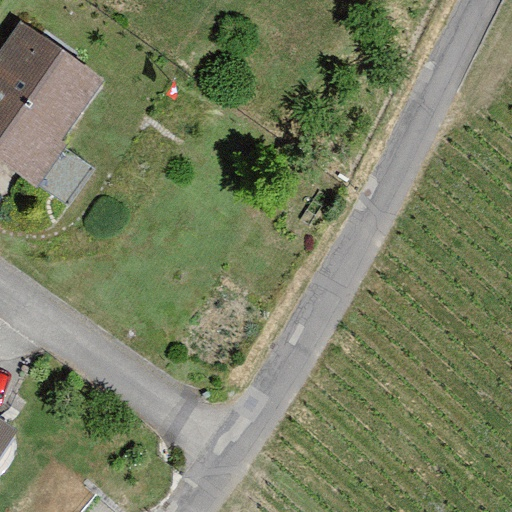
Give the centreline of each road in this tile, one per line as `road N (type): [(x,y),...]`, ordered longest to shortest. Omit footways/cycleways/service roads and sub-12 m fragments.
road 1 (residential): [(230,455),(378,204),(479,0)]
road 2 (residential): [(0,292),(230,455)]
